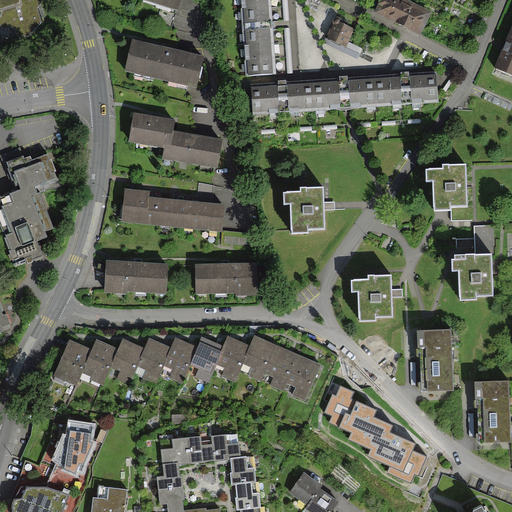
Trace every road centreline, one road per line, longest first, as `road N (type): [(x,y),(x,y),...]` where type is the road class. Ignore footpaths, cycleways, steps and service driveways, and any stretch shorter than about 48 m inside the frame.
road 1 (residential): [(475,64),(332,272),(323,297)]
road 2 (residential): [(55,304),(129,316),(298,319)]
road 3 (residential): [(330,333),(449,447),(511,480)]
road 4 (residential): [(98,90),(91,206),(55,304)]
road 5 (residential): [(337,0),(475,64)]
road 6 (residential): [(55,304),(17,378),(0,438)]
